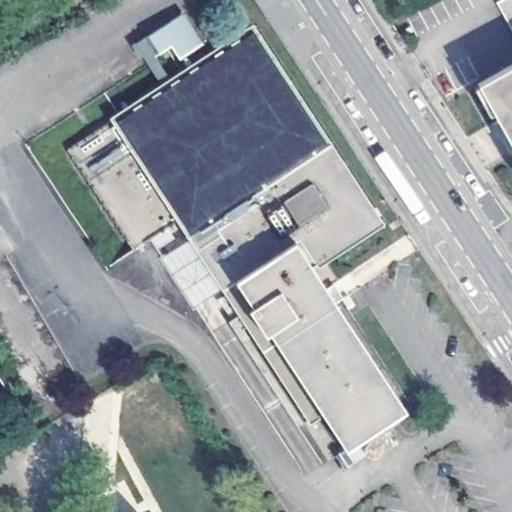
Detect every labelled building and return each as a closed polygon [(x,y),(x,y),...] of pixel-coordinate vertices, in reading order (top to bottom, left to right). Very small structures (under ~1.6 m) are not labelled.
[(492,101),(487,104),(496,121),(500,128),(511,148),(511,0),(497,0),(495,1),(511,33),(511,64),(481,82),(492,101)] [(130,52),(138,65),(141,63),(148,58),(151,64),(168,52),(177,66),(200,51),(180,19),(130,52)] [(346,469),(354,463),(356,465),(361,467),(366,467),(370,465),(373,460),(385,450),(372,430),(400,411),(310,274),(380,227),(254,34),(168,89),(161,94),(57,161),(123,264),(173,233),(303,428),(312,421),(346,469)] [(148,58),(141,63),(161,94),(168,89),(151,64),(148,58)] [(475,85),(487,104),(492,101),(481,82),(475,85)] [(506,155),(511,151),(511,148),(500,128),(496,121),(489,126),(506,155)]
